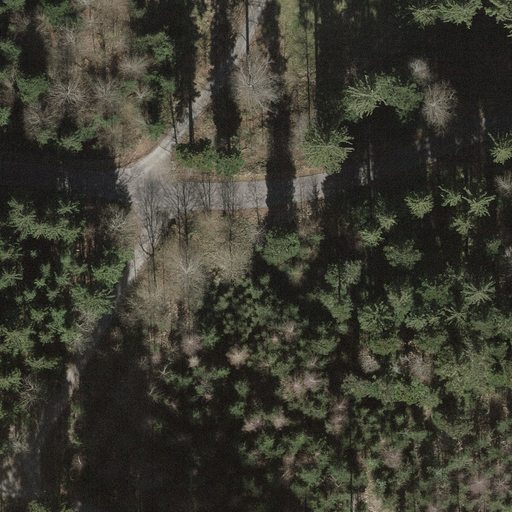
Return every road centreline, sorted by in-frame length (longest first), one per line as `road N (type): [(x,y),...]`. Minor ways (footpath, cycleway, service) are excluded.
road 1 (tertiary): [(0,172),(175,194),(281,191),(378,169),(511,119)]
road 2 (track): [(84,511),(10,490),(175,194)]
road 3 (track): [(260,0),(230,63),(135,189)]
